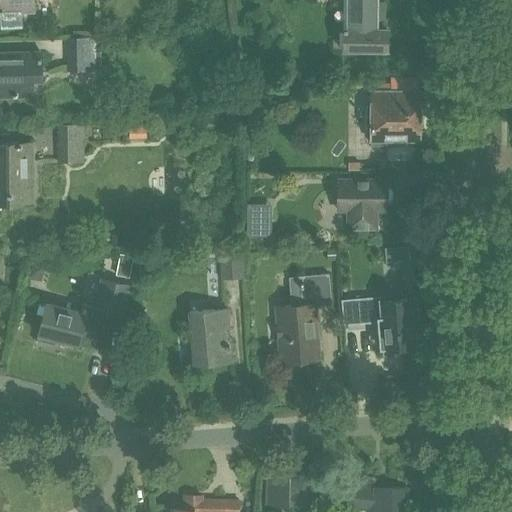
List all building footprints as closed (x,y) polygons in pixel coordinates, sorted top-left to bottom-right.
[(34,8),(33,0),(0,0),(0,22),(0,28),(22,27),(22,10),(34,9),(34,8)] [(349,0),(349,28),(343,28),(343,48),(386,49),(387,28),(383,28),(383,10),(375,10),(375,0),(349,0)] [(251,51),(260,65),(272,58),(263,44),(251,51)] [(26,72),(41,72),(41,52),(19,53),(19,57),(0,57),(0,91),(6,91),(6,95),(26,95),(26,72)] [(94,59),(70,59),(70,70),(94,70),(94,59)] [(419,140),(419,90),(417,90),(417,77),(390,78),(390,84),(371,84),(371,139),(372,139),(372,143),(387,143),(387,139),(419,140)] [(57,161),(84,161),(84,123),(56,123),(57,161)] [(0,194),(27,194),(27,162),(31,162),(31,141),(0,141),(0,194)] [(386,209),(387,179),(337,179),(337,209),(348,209),(348,227),(376,227),(376,209),(386,209)] [(248,237),(270,237),(270,221),(248,221),(248,237)] [(172,252),(176,249),(176,244),(173,240),(168,240),(164,243),(164,248),(167,252),(172,252)] [(327,260),(336,259),(335,248),(326,249),(327,260)] [(220,279),(244,277),(243,251),(219,253),(220,279)] [(121,255),(117,276),(130,279),(134,258),(121,255)] [(43,265),(28,262),(25,277),(40,280),(43,265)] [(288,276),(291,305),(276,306),(280,356),(311,354),(310,337),(318,336),(315,305),(332,304),(329,273),(288,276)] [(46,302),(37,339),(38,339),(37,342),(53,346),(54,343),(54,344),(56,338),(77,343),(78,341),(104,348),(113,314),(124,316),(132,285),(103,278),(96,305),(87,303),(84,312),(46,302)] [(370,295),(344,297),(344,322),(372,319),(371,317),(380,316),(381,329),(382,346),(386,345),(386,349),(405,348),(405,344),(416,343),(413,314),(417,314),(416,295),(413,295),(393,297),(383,297),(382,297),(382,300),(370,301),(370,295)] [(193,364),(232,360),(228,307),(189,311),(193,364)] [(327,502),(372,508),(371,511),(407,511),(408,487),(374,486),(374,483),(350,479),(350,482),(313,478),(313,479),(289,478),(290,475),(265,474),(265,506),(292,507),(326,508),(327,502)] [(232,511),(233,500),(212,499),(212,502),(200,502),(200,495),(186,495),(186,510),(172,509),(172,511),(232,511)]
